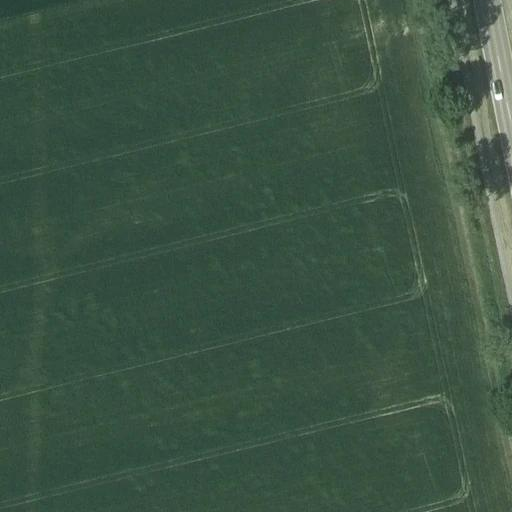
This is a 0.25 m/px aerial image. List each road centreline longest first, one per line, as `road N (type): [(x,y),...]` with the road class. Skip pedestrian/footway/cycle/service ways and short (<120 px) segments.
road 1 (track): [(418,0),(511,411)]
road 2 (primary): [(486,0),(511,129)]
